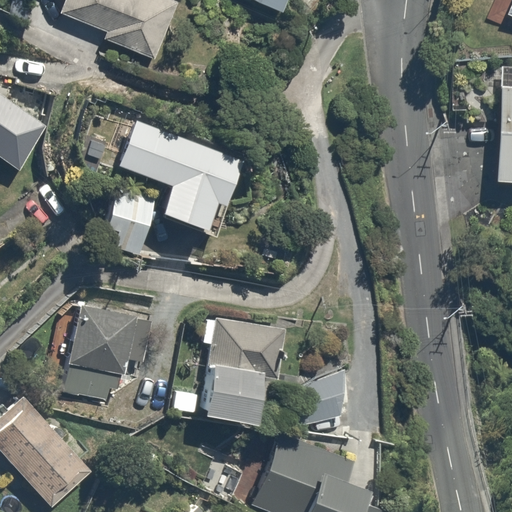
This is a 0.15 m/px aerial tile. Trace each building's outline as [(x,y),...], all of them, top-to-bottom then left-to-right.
[(58,0),(58,2),(102,22),(99,29),(146,50),(168,0),(58,0)] [(511,60),(498,60),(490,161),(511,162),(511,60)] [(0,156),(14,166),(45,119),(0,89),(0,156)] [(108,158),(160,176),(151,200),(195,217),(204,191),(215,195),(231,150),(125,111),(108,158)] [(152,190),(109,176),(95,220),(109,224),(104,241),(133,250),(152,190)] [(152,307),(71,294),(56,389),(99,396),(100,387),(112,389),(118,353),(133,355),(136,337),(147,339),(152,307)] [(250,367),(268,368),(273,314),(199,308),(191,404),(247,409),(250,367)] [(15,385),(0,397),(0,451),(32,490),(41,483),(74,455),(15,385)] [(347,511),(362,476),(271,441),(248,500),(278,511),(347,511)]
